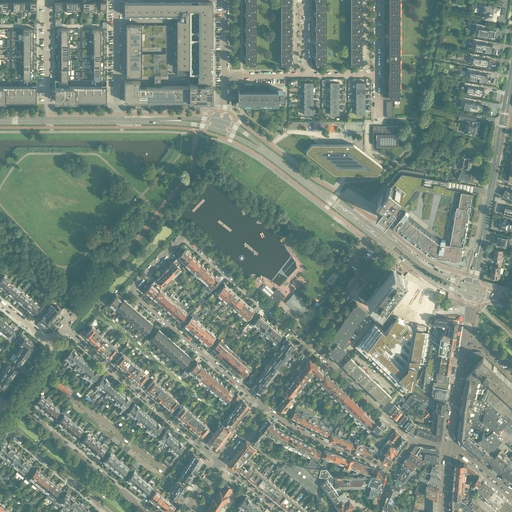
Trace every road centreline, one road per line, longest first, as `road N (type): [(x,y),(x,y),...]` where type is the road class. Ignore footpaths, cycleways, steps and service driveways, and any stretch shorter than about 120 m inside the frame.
road 1 (residential): [(263,405),(133,294),(182,235)]
road 2 (tertiary): [(471,285),(511,73)]
road 3 (tertiary): [(389,239),(220,121)]
road 4 (residential): [(218,461),(64,327)]
road 5 (tertiary): [(217,130),(263,152),(384,245)]
road 6 (residential): [(309,343),(182,235)]
road 7 (residential): [(147,511),(28,414)]
road 8 (residential): [(390,469),(302,432),(263,405)]
road 9 (residential): [(412,440),(309,343)]
road 10 (residential): [(109,511),(5,426)]
road 11 (residential): [(47,120),(48,0)]
